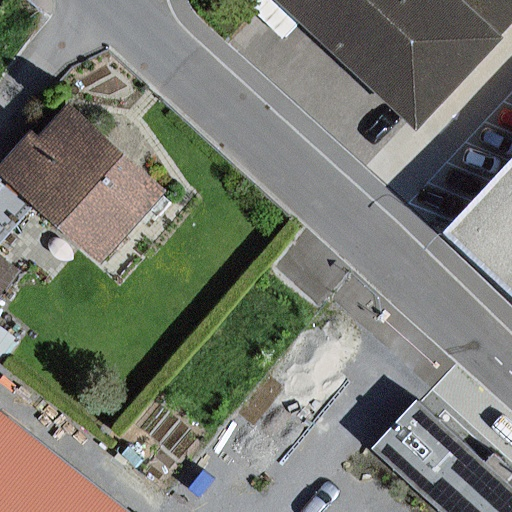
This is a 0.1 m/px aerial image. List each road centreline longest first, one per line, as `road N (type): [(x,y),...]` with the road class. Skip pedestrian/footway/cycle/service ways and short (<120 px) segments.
road 1 (residential): [(105,0),(511,373)]
road 2 (residential): [(92,0),(0,114)]
